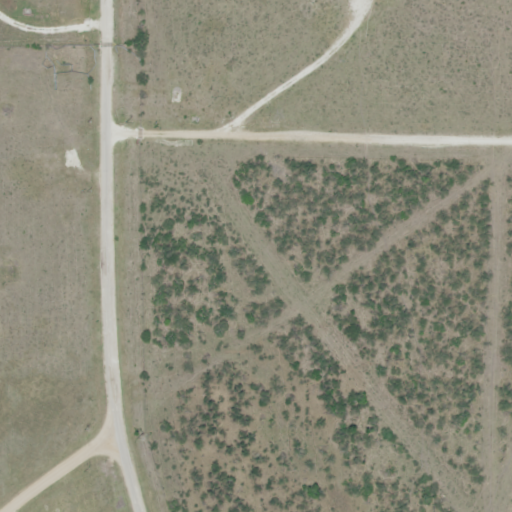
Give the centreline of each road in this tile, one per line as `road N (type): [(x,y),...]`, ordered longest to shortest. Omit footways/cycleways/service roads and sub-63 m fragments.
road 1 (residential): [(138,511),(113,433),(106,0)]
road 2 (track): [(113,433),(69,432),(0,472)]
